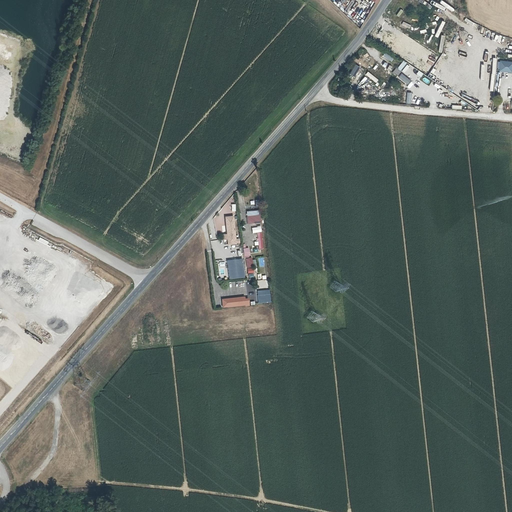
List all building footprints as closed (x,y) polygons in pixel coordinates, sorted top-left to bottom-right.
[(342,2),(339,7),(344,11),(347,6),(342,2)] [(424,20),(437,10),(435,8),(422,17),(424,20)] [(365,9),(358,21),(361,22),(368,10),(365,9)] [(383,28),(395,33),(397,29),(385,24),(383,28)] [(386,35),(384,39),(397,45),(399,40),(386,35)] [(385,52),(382,56),(391,62),(394,58),(385,52)] [(398,76),(406,62),(401,59),(393,73),(398,76)] [(511,71),(511,60),(497,61),(497,72),(511,71)] [(347,76),(351,79),(359,66),(354,63),(347,76)] [(367,71),(365,75),(376,83),(378,79),(367,71)] [(423,78),(421,81),(429,86),(431,83),(423,78)] [(259,222),(259,215),(246,216),(247,223),(259,222)] [(232,217),(224,218),(227,244),(240,243),(239,238),(234,239),(232,217)] [(229,279),(244,277),(242,259),(227,261),(229,279)] [(258,303),(270,302),(269,290),(257,291),(258,303)] [(246,306),(248,306),(248,299),(244,300),(244,297),(226,299),(226,307),(245,305),(245,306),(246,306)]
